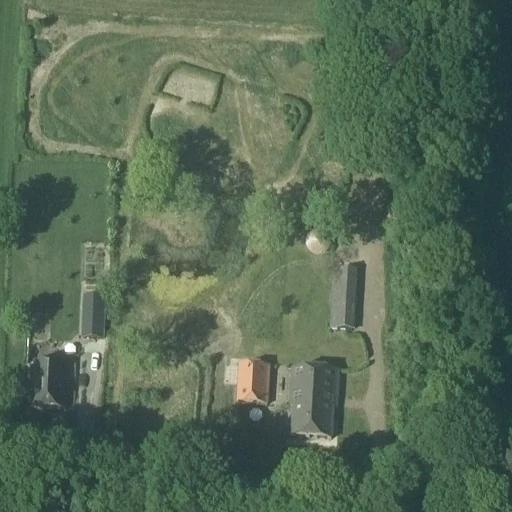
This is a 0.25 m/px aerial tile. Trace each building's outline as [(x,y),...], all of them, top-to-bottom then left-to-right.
[(353,333),(356,273),(332,272),(329,332),(353,333)] [(105,300),(82,299),(80,342),(103,343),(105,300)] [(63,412),(65,367),(34,366),(32,411),(63,412)] [(266,408),(268,370),(239,368),(237,406),(266,408)] [(335,412),(337,374),(292,371),(290,409),(293,409),(291,440),(330,442),(332,412),(335,412)]
